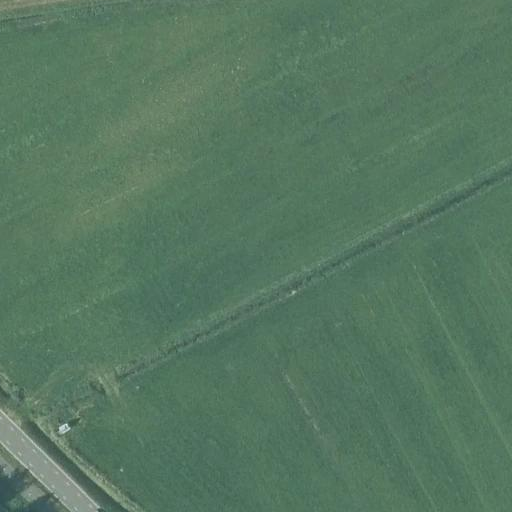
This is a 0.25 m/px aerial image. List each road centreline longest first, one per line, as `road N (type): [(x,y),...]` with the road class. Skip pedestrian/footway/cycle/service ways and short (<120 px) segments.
road 1 (track): [(159,314),(0,425)]
road 2 (tertiary): [(87,511),(0,428)]
